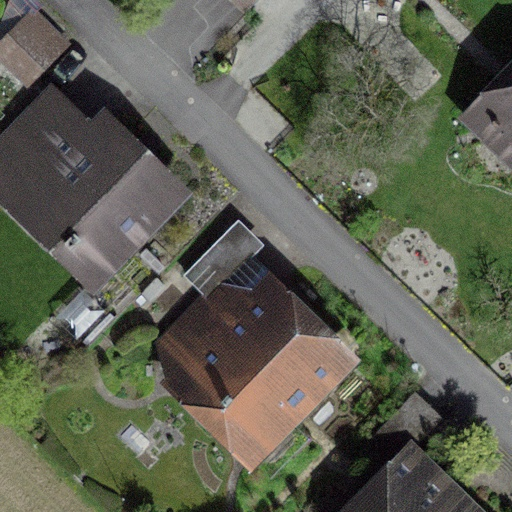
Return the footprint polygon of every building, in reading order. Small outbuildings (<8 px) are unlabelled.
[(260,0),(217,0),(238,21),(260,0)] [(0,66),(21,90),(65,51),(34,16),(0,46),(0,66)] [(511,69),(455,129),(511,184),(511,69)] [(84,131),(50,98),(0,147),(0,207),(92,298),(183,207),(96,120),(84,131)] [(347,371),(246,271),(260,257),(234,231),(180,285),(202,306),(138,371),(244,475),(347,371)] [(467,511),(406,453),(349,511),(467,511)]
